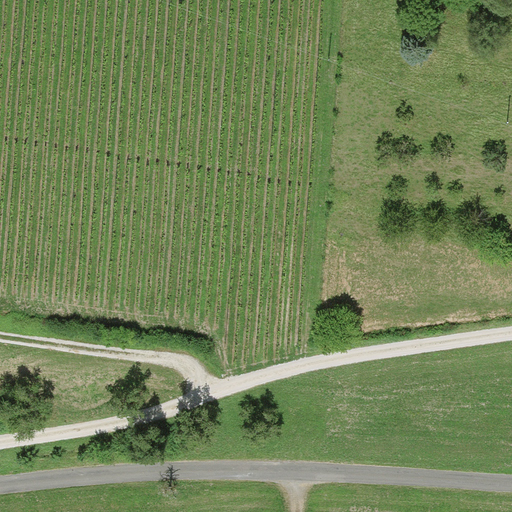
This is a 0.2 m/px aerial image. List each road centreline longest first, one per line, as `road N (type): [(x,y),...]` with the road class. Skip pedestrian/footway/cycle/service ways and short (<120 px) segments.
road 1 (track): [(0,443),(122,425),(320,364),(511,333)]
road 2 (unclassified): [(511,484),(209,470),(0,485)]
road 3 (track): [(209,393),(191,372),(0,339)]
